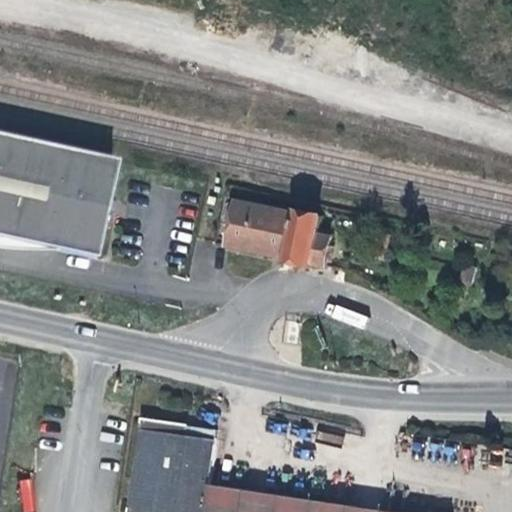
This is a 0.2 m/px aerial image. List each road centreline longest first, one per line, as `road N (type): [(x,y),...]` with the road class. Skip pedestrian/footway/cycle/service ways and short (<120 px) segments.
road 1 (track): [(511,128),(224,28),(99,0)]
road 2 (unclassified): [(511,382),(335,291),(308,286),(263,300),(212,363)]
road 3 (tertiary): [(511,395),(381,394),(212,363)]
road 4 (unclassified): [(70,511),(97,336)]
